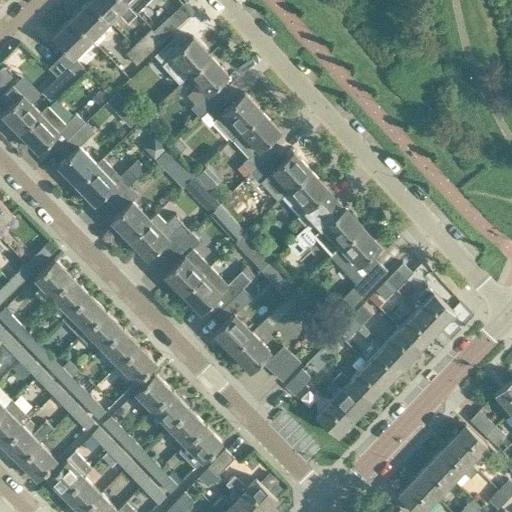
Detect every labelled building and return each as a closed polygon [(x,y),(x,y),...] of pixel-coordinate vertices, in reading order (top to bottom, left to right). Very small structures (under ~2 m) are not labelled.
[(100,28),(109,19),(88,0),(71,17),(91,37),(97,43),(106,34),(100,28)] [(136,12),(125,0),(88,0),(109,19),(118,10),(128,20),(136,12)] [(125,0),(136,12),(148,0),(125,0)] [(169,15),(152,30),(161,40),(178,24),(169,15)] [(91,37),(71,17),(52,36),(66,50),(58,58),(76,76),(85,67),(73,55),(91,37)] [(152,47),(161,40),(152,30),(150,29),(134,45),(144,55),(152,47)] [(172,54),(189,73),(210,54),(192,35),(181,45),(173,36),(155,54),(163,62),(172,54)] [(144,55),(134,45),(126,52),(136,62),(144,55)] [(227,73),(210,54),(189,73),(198,83),(187,93),(195,102),(190,107),(199,116),(207,109),(224,92),(216,83),(227,73)] [(53,98),(66,85),(76,76),(58,58),(49,67),(57,75),(43,89),(53,98)] [(2,113),(19,131),(40,111),(22,93),(21,94),(12,84),(0,95),(0,96),(9,106),(2,113)] [(100,88),(93,96),(99,103),(107,95),(100,88)] [(233,101),(224,92),(207,109),(231,136),(241,130),(262,110),(244,91),(233,101)] [(58,148),(86,121),(76,111),(65,122),(47,104),(40,111),(19,131),(37,150),(49,139),(58,148)] [(131,106),(121,116),(130,125),(140,115),(131,106)] [(268,139),(279,129),(262,110),(241,130),(232,137),(249,156),(244,161),(253,171),(276,149),(268,139)] [(97,162),(89,153),(97,144),(88,136),(94,130),(86,121),(58,148),(66,156),(58,164),(76,183),(97,162)] [(284,157),(276,149),(253,171),(246,177),(262,194),(280,178),(290,189),(311,169),(293,150),(284,157)] [(111,202),(136,177),(130,172),(124,178),(103,157),(97,162),(76,183),(94,201),(102,193),(111,202)] [(327,189),(328,188),(311,169),(290,189),(281,197),(298,214),(296,215),(304,223),(306,226),(329,204),(328,203),(320,194),(327,189)] [(129,238),(150,217),(133,199),(145,187),(136,177),(111,202),(119,211),(111,219),(129,238)] [(194,193),(209,208),(216,201),(209,194),(211,192),(204,184),(194,193)] [(332,254),(362,225),(344,206),(343,206),(334,197),(328,203),(329,204),(306,226),(296,235),(306,245),(308,243),(310,246),(316,240),(314,238),(316,236),(318,238),(332,254)] [(0,200),(0,225),(13,213),(0,200)] [(163,257),(191,230),(174,213),(166,222),(157,212),(151,217),(150,217),(129,238),(147,256),(155,248),(163,257)] [(379,244),(362,225),(332,254),(331,255),(346,272),(357,262),(367,272),(354,287),(362,295),(387,268),(370,252),(379,244)] [(247,247),(263,239),(257,228),(241,236),(247,247)] [(182,292),(203,272),(192,261),(198,255),(191,248),(200,239),(191,230),(163,257),(172,266),(164,274),(182,292)] [(280,247),(271,237),(263,245),(272,255),(280,247)] [(44,246),(27,263),(34,270),(51,253),(44,246)] [(72,274),(55,257),(34,276),(31,280),(39,287),(34,292),(42,301),(51,293),(52,294),(72,274)] [(402,261),(385,278),(396,288),(413,271),(402,261)] [(16,287),(34,270),(27,263),(10,280),(16,287)] [(216,312),(242,287),(250,279),(240,268),(225,283),(217,275),(212,280),(203,272),(182,292),(200,311),(208,303),(216,312)] [(88,292),(72,274),(52,294),(68,311),(88,292)] [(386,298),(396,288),(385,278),(376,289),(386,298)] [(0,302),(16,287),(10,280),(0,289),(0,302)] [(292,281),(282,290),(286,296),(297,287),(292,281)] [(427,285),(418,294),(424,300),(416,308),(438,328),(455,311),(427,285)] [(235,312),(244,303),(251,296),(242,287),(216,312),(225,320),(213,332),(231,351),(252,330),(235,312)] [(79,334),(105,309),(88,292),(68,311),(62,317),(79,334)] [(277,314),(289,327),(309,310),(298,297),(277,314)] [(361,304),(352,314),(362,323),(371,313),(361,304)] [(0,310),(0,316),(15,331),(22,324),(20,323),(29,315),(20,307),(12,314),(5,306),(0,310)] [(421,346),(438,328),(416,308),(399,326),(421,346)] [(122,326),(105,309),(79,334),(87,342),(93,336),(102,346),(122,326)] [(370,331),(362,323),(352,314),(338,328),(348,337),(357,328),(365,335),(370,331)] [(38,341),(22,324),(15,331),(31,348),(38,341)] [(0,338),(2,341),(9,334),(0,325),(0,338)] [(119,363),(139,343),(122,326),(102,346),(119,363)] [(404,364),(421,346),(399,326),(383,343),(404,364)] [(249,369),(270,349),(252,330),(231,351),(249,369)] [(26,352),(9,334),(2,341),(19,358),(26,352)] [(328,339),(318,349),(328,358),(338,348),(328,339)] [(55,358),(38,341),(31,348),(48,365),(55,358)] [(156,361),(139,343),(119,363),(136,380),(156,361)] [(388,381),(404,364),(383,343),(366,360),(388,381)] [(2,344),(0,346),(0,368),(0,369),(14,355),(2,344)] [(265,363),(282,379),(299,360),(291,351),(290,352),(283,345),(265,363)] [(318,368),(328,358),(318,349),(309,359),(318,368)] [(43,369),(26,352),(19,358),(36,375),(43,369)] [(371,399),(388,381),(366,360),(359,354),(351,363),(358,370),(350,378),(349,379),(371,399)] [(61,365),(55,358),(48,365),(64,382),(72,375),(71,374),(78,367),(69,358),(61,365)] [(285,384),(294,394),(311,376),(301,367),(285,384)] [(60,386),(43,369),(36,375),(30,381),(40,391),(46,385),(53,392),(60,386)] [(354,416),(371,399),(349,379),(350,378),(341,370),(332,379),(341,387),(333,396),(354,416)] [(152,408),(172,389),(154,371),(134,390),(152,408)] [(88,392),(72,375),(64,382),(81,399),(88,392)] [(511,376),(494,392),(510,411),(511,409),(511,376)] [(77,403),(60,386),(53,392),(70,410),(77,403)] [(188,406),(172,389),(152,408),(168,425),(188,406)] [(105,410),(88,392),(81,399),(98,417),(105,410)] [(337,434),(354,416),(333,396),(315,414),(337,434)] [(0,440),(2,443),(22,423),(29,417),(12,399),(5,406),(0,411),(0,440)] [(94,420),(77,403),(70,410),(87,427),(94,420)] [(185,442),(205,423),(188,406),(168,425),(185,442)] [(495,424),(478,409),(469,418),(486,433),(495,424)] [(103,422),(119,439),(127,432),(110,414),(103,422)] [(19,460),(39,440),(53,426),(45,419),(32,433),(22,423),(2,443),(19,460)] [(487,443),(465,422),(448,441),(469,461),(470,461),(487,443)] [(222,441),(205,423),(185,442),(178,449),(195,466),(201,459),(202,460),(222,441)] [(505,433),(495,424),(486,433),(496,443),(505,433)] [(91,433),(108,450),(115,443),(98,425),(91,433)] [(144,449),(127,432),(119,439),(136,456),(144,449)] [(56,458),(39,440),(19,460),(37,478),(56,458)] [(448,441),(431,458),(453,479),(462,469),(470,477),(477,468),(470,461),(469,461),(448,441)] [(132,460),(115,443),(108,450),(102,456),(111,465),(117,460),(124,467),(132,460)] [(225,447),(208,465),(217,475),(234,457),(225,447)] [(63,493),(83,474),(92,466),(75,448),(46,476),(48,478),(47,481),(53,486),(56,486),(63,493)] [(161,466),(144,449),(136,456),(153,474),(161,466)] [(453,479),(431,458),(415,475),(436,496),(453,479)] [(149,478),(132,460),(124,467),(141,485),(149,478)] [(208,485),(217,475),(208,465),(198,476),(208,485)] [(169,474),(161,466),(153,474),(170,491),(182,478),(174,470),(169,474)] [(234,473),(225,482),(238,495),(238,494),(256,511),(263,511),(277,497),(275,495),(269,490),(255,477),(247,486),(234,473)] [(80,510),(100,491),(83,474),(63,493),(80,510)] [(421,511),(436,496),(415,475),(397,493),(417,511),(421,511)] [(511,492),(511,481),(507,477),(497,488),(507,497),(511,492)] [(165,495),(149,478),(141,485),(158,502),(165,495)] [(276,482),(269,490),(275,495),(282,488),(276,482)] [(482,501),(488,488),(475,483),(470,495),(482,501)] [(507,497),(497,488),(488,498),(497,507),(507,497)] [(184,490),(174,500),(184,510),(194,499),(184,490)] [(81,511),(113,511),(118,508),(100,491),(80,510),(81,511)] [(221,511),(256,511),(238,494),(238,495),(222,511),(221,511)] [(138,511),(126,500),(118,508),(113,511),(138,511)] [(166,511),(181,511),(184,510),(174,500),(165,511),(166,511)]
